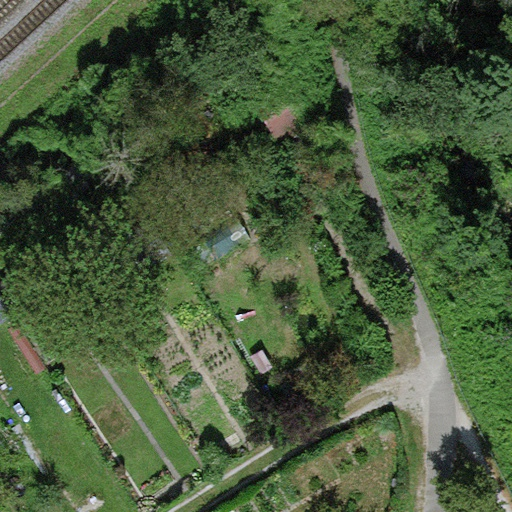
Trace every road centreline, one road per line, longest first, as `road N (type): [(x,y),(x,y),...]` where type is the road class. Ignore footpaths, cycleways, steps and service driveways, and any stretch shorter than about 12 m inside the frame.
road 1 (track): [(424,328),(157,511)]
road 2 (unclassified): [(435,511),(452,401),(424,328)]
